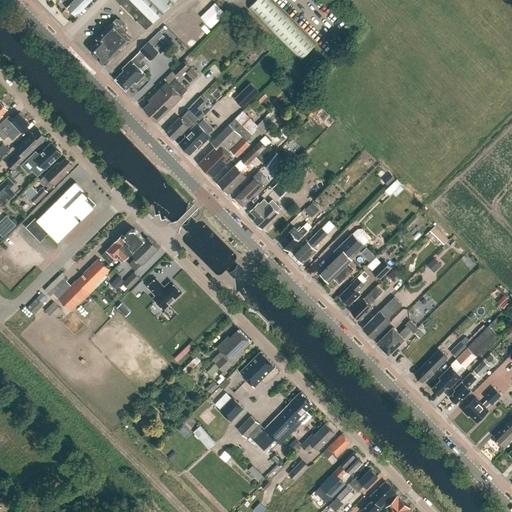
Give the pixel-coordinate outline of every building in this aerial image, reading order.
[(91,0),(74,0),(67,7),(75,16),(91,0)] [(117,0),(143,26),(146,29),(162,14),(175,1),(174,1),(175,0),(117,0)] [(272,0),(256,0),(248,9),(300,60),(317,44),(272,0)] [(211,27),(225,13),(215,2),(201,16),(211,27)] [(105,64),(131,39),(123,31),(126,28),(123,24),(123,22),(120,19),(118,19),(117,18),(96,38),(99,41),(90,49),(98,58),(98,60),(102,64),(104,64),(105,64)] [(150,60),(158,52),(148,42),(140,50),(150,60)] [(145,75),(130,60),(122,68),(124,70),(115,79),(126,90),(135,81),(136,83),(145,75)] [(179,76),(189,66),(183,60),(173,70),(179,76)] [(193,79),(198,74),(191,67),(186,72),(193,79)] [(157,121),(182,97),(181,95),(187,90),(176,78),(170,84),(167,81),(148,100),(149,102),(143,108),(157,121)] [(251,83),(236,99),(244,107),(260,92),(251,83)] [(198,107),(205,100),(200,96),(194,102),(198,107)] [(309,119),(316,112),(311,107),(304,113),(309,119)] [(179,117),(166,130),(174,139),(180,133),(181,134),(188,126),(186,123),(187,122),(191,126),(198,119),(189,110),(182,117),(183,118),(181,119),(179,117)] [(21,132),(30,123),(19,112),(12,120),(8,115),(0,123),(0,136),(3,140),(8,135),(11,132),(16,137),(21,132)] [(215,146),(198,163),(212,177),(235,154),(237,156),(250,143),(246,140),(252,134),(235,117),(211,142),(215,146)] [(179,143),(190,154),(197,147),(198,149),(211,136),(197,123),(185,135),(186,136),(179,143)] [(18,164),(46,137),(38,129),(32,135),(30,134),(14,149),(18,153),(6,165),(11,170),(18,164)] [(266,146),(260,140),(218,182),(229,192),(246,175),(241,171),(256,157),(262,163),(275,151),(269,144),(266,146)] [(61,153),(51,143),(39,155),(36,151),(21,165),(29,173),(34,167),(40,173),(61,153)] [(66,170),(72,165),(65,158),(59,163),(57,162),(44,175),(39,180),(49,190),(54,185),(54,186),(68,172),(66,170)] [(264,176),(271,169),(265,163),(258,170),(264,176)] [(299,164),(295,168),(302,175),(306,171),(299,164)] [(386,182),(390,178),(381,170),(377,174),(386,182)] [(239,187),(241,189),(234,196),(243,205),(250,198),(251,200),(265,187),(252,174),(239,187)] [(8,177),(2,183),(0,185),(0,204),(7,198),(9,200),(13,196),(2,184),(8,178),(14,184),(8,177)] [(390,195),(402,184),(397,178),(385,190),(390,195)] [(84,191),(75,182),(65,192),(37,219),(35,217),(26,226),(40,241),(49,233),(57,242),(94,207),(86,198),(88,196),(84,191)] [(272,188),(280,197),(287,192),(278,182),(272,188)] [(35,204),(47,192),(42,187),(30,199),(35,204)] [(264,198),(251,210),(258,217),(255,220),(262,227),(281,207),(272,199),(268,202),(264,198)] [(304,210),(311,218),(319,210),(312,202),(304,210)] [(438,224),(430,232),(445,246),(453,237),(438,224)] [(4,225),(0,228),(0,230),(3,234),(8,230),(4,225)] [(288,250),(309,230),(304,225),(298,230),(294,226),(289,231),(290,232),(280,242),(283,245),(283,247),(285,249),(287,249),(288,250)] [(308,240),(306,238),(293,252),(299,257),(299,259),(301,261),(303,261),(304,263),(317,249),(315,247),(328,233),(322,227),(308,240)] [(124,236),(122,234),(114,241),(115,241),(101,255),(109,263),(119,253),(121,256),(119,259),(122,262),(131,252),(145,239),(135,229),(131,229),(124,236)] [(334,251),(338,255),(321,272),(329,281),(333,277),(339,283),(354,269),(348,262),(352,258),(364,245),(351,233),(334,251)] [(142,263),(158,248),(147,237),(145,239),(131,252),(136,257),(132,261),(129,264),(135,270),(142,263)] [(107,276),(105,274),(110,269),(98,257),(83,273),(76,280),(76,279),(70,284),(67,281),(68,279),(62,272),(44,290),(50,296),(54,293),(72,311),(97,286),(107,276)] [(434,272),(441,265),(434,258),(427,265),(434,272)] [(384,259),(372,271),(380,279),(392,268),(384,259)] [(129,289),(140,278),(134,272),(125,281),(119,275),(111,284),(117,290),(123,283),(129,289)] [(164,309),(182,292),(171,281),(164,287),(156,278),(147,287),(155,295),(153,297),(164,309)] [(354,299),(355,299),(360,294),(357,292),(364,284),(357,278),(340,295),(349,304),(354,299)] [(376,286),(351,311),(360,319),(366,313),(367,313),(372,308),(369,305),(382,292),(376,286)] [(34,314),(44,304),(43,304),(48,298),(41,292),(27,308),(34,314)] [(504,293),(498,303),(505,307),(511,297),(504,293)] [(391,322),(387,318),(402,304),(394,296),(363,327),(374,338),(391,322)] [(54,301),(45,310),(54,319),(63,310),(54,301)] [(126,309),(121,304),(117,308),(122,313),(126,309)] [(496,328),(501,322),(496,317),(488,325),(488,324),(467,346),(467,347),(456,358),(465,367),(476,356),(478,358),(500,336),(490,327),(492,325),(496,328)] [(389,353),(412,330),(414,332),(419,338),(424,333),(419,328),(416,325),(410,319),(405,324),(406,325),(400,332),(394,325),(378,341),(389,353)] [(242,350),(251,341),(239,329),(230,338),(228,335),(216,347),(224,354),(207,371),(215,380),(213,381),(206,388),(210,393),(226,378),(221,373),(222,372),(219,368),(220,367),(224,371),(232,363),(233,363),(244,352),(242,350)] [(466,346),(471,342),(469,339),(465,336),(450,351),(456,357),(466,346)] [(439,349),(415,373),(419,377),(419,378),(420,380),(422,380),(423,381),(430,374),(431,374),(432,373),(432,372),(447,357),(439,349)] [(254,386),(275,366),(261,351),(240,372),(254,386)] [(186,374),(200,360),(195,355),(181,369),(186,374)] [(484,360),(473,370),(479,376),(490,366),(484,360)] [(441,379),(432,387),(439,394),(448,385),(450,387),(461,376),(451,365),(439,377),(441,379)] [(467,387),(476,379),(470,373),(454,389),(455,390),(449,396),(456,403),(464,395),(466,395),(470,391),(467,387)] [(492,404),(500,395),(493,388),(484,396),(487,400),(482,405),(475,398),(463,410),(468,415),(469,414),(477,421),(488,410),(485,407),(490,402),(492,404)] [(306,411),(313,404),(302,392),(301,392),(300,392),(264,428),(251,415),(237,429),(246,437),(248,435),(263,450),(274,439),(276,441),(297,421),(300,424),(304,424),(312,416),(306,411)] [(231,421),(244,408),(232,397),(219,410),(231,421)] [(511,418),(495,435),(501,440),(501,443),(503,445),(505,445),(506,446),(511,439),(511,418)] [(317,450),(334,433),(325,424),(314,435),(312,433),(301,445),(308,451),(313,446),(317,450)] [(216,443),(200,426),(193,432),(209,450),(216,443)] [(332,453),(336,457),(352,442),(343,433),(321,454),(327,459),(332,453)] [(289,443),(295,449),(302,443),(296,437),(289,443)] [(171,461),(178,455),(174,451),(167,457),(171,461)] [(222,457),(228,462),(233,457),(227,452),(222,457)] [(350,473),(360,462),(358,459),(359,458),(358,457),(358,455),(356,453),(354,453),(353,452),(320,486),(332,498),(346,483),(341,478),(347,471),(350,473)] [(274,455),(271,459),(276,464),(267,473),(271,477),(284,464),(280,461),(274,455)] [(295,480),(309,466),(302,459),(289,473),(295,480)] [(248,470),(260,481),(265,477),(253,465),(248,470)] [(367,488),(378,477),(370,469),(360,479),(357,476),(351,482),(359,491),(364,485),(367,488)] [(269,482),(272,479),(270,478),(268,481),(267,480),(261,486),(265,490),(271,484),(269,482)] [(381,507),(396,492),(385,481),(370,497),(374,501),(372,503),(372,502),(363,511),(364,511),(375,511),(380,507),(381,507)] [(346,486),(336,496),(345,504),(354,494),(346,486)] [(395,511),(404,503),(397,496),(386,507),(388,509),(385,511),(395,511)] [(262,511),(266,508),(260,503),(253,510),(255,511),(262,511)] [(409,511),(411,510),(404,503),(395,511),(409,511)]
